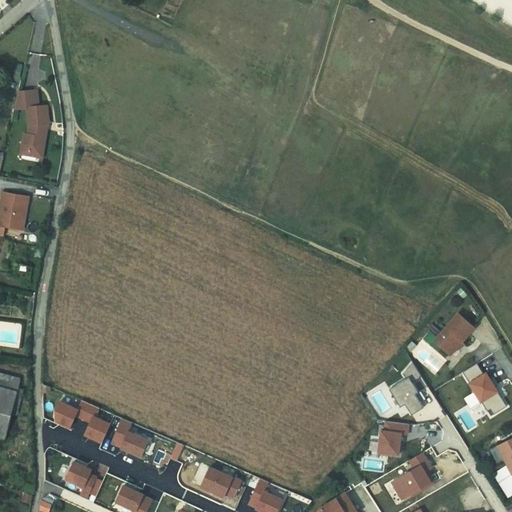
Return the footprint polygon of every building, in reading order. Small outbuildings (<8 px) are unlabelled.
[(37,90),(19,92),(15,109),(27,108),(29,126),(32,125),(31,135),(28,134),(24,134),(22,150),(39,153),(42,139),(44,137),(46,138),(47,130),(43,129),(44,124),(48,124),(49,124),(47,105),(39,106),(37,90)] [(39,153),(22,150),(21,154),(42,158),(46,138),(44,137),(42,139),(39,153)] [(0,207),(0,235),(3,236),(5,226),(16,228),(19,226),(20,218),(22,219),(23,214),(26,215),(29,196),(3,192),(0,207)] [(23,229),(26,215),(23,214),(22,219),(20,218),(19,226),(16,228),(23,229)] [(33,267),(16,264),(15,273),(31,276),(33,267)] [(458,313),(434,341),(450,355),(474,327),(458,313)] [(413,361),(403,373),(407,378),(390,389),(401,406),(405,403),(412,414),(424,406),(420,401),(424,399),(413,382),(422,376),(413,361)] [(499,384),(494,377),(490,379),(487,373),(485,374),(478,363),(463,372),(475,391),(474,392),(480,402),(482,401),(488,411),(491,409),(494,414),(507,406),(498,391),(495,392),(492,388),(499,384)] [(0,372),(0,385),(18,390),(21,378),(0,372)] [(12,412),(18,390),(0,385),(0,437),(5,439),(12,412)] [(23,392),(18,390),(12,412),(17,413),(23,392)] [(86,434),(103,442),(111,424),(95,417),(100,408),(82,400),(78,410),(60,401),(56,411),(56,421),(71,427),(76,415),(91,421),(86,434)] [(133,422),(122,418),(111,442),(122,447),(121,448),(141,456),(148,440),(129,432),(133,422)] [(386,421),(385,431),(382,431),(379,452),(399,455),(401,434),(408,434),(409,424),(386,421)] [(511,472),(511,438),(498,446),(504,458),(511,472)] [(504,458),(498,446),(492,450),(498,461),(504,458)] [(409,460),(414,469),(392,482),(402,499),(431,482),(425,472),(432,468),(422,453),(409,460)] [(91,470),(74,462),(66,479),(83,487),(79,496),(87,500),(97,477),(89,474),(91,470)] [(200,464),(193,482),(198,484),(205,466),(200,464)] [(233,477),(210,468),(201,487),(224,497),(226,494),(235,498),(242,481),(233,477)] [(269,482),(260,478),(249,504),(258,508),(257,509),(264,511),(278,511),(284,499),(265,491),(269,482)] [(144,495),(124,486),(116,502),(136,511),(135,511),(147,511),(153,500),(143,496),(144,495)] [(321,508),(317,511),(357,511),(345,493),(321,508)] [(32,496),(24,494),(23,501),(31,504),(32,496)] [(43,502),(41,501),(40,509),(47,511),(49,511),(51,505),(43,502)]
